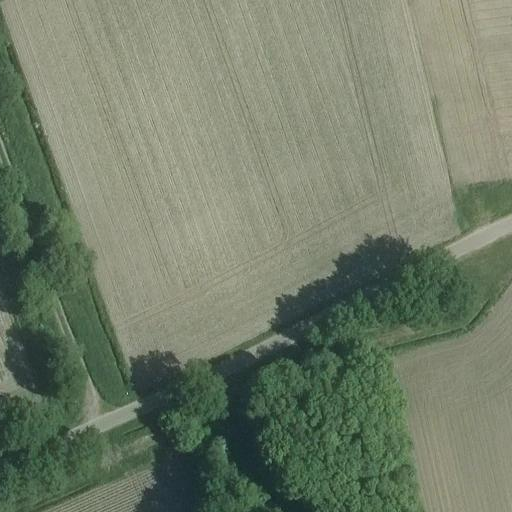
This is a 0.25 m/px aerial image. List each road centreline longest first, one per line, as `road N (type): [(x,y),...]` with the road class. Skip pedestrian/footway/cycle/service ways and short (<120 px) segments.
road 1 (unclassified): [(0,470),(187,389),(511,227)]
road 2 (track): [(0,148),(100,426)]
road 3 (track): [(187,389),(290,511)]
